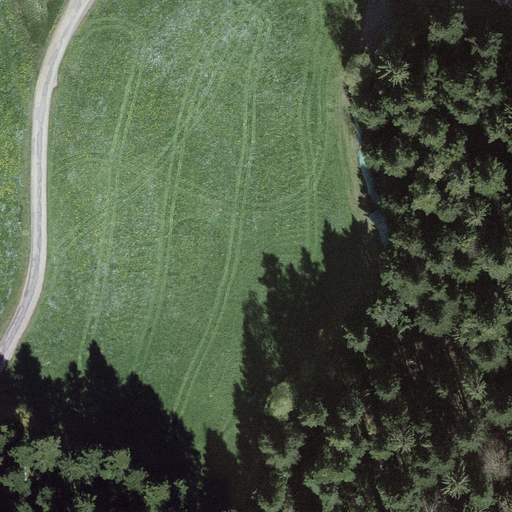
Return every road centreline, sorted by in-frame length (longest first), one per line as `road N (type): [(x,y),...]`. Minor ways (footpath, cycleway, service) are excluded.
road 1 (unclassified): [(77,0),(47,71),(31,291),(0,359)]
road 2 (track): [(380,0),(359,107),(383,247)]
